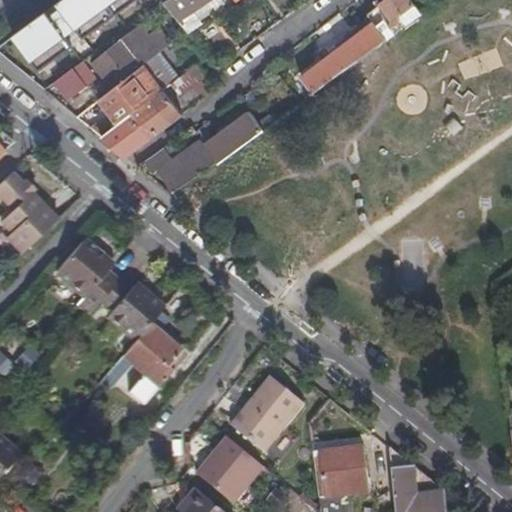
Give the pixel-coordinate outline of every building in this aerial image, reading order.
[(48,11),(15,35),(34,61),(118,0),(64,0),(61,3),(65,8),(53,17),(48,11)] [(200,21),(227,1),(226,0),(167,0),(165,2),(171,9),(188,31),(190,34),(202,24),(200,21)] [(379,6),(369,14),(370,15),(389,39),(423,14),(412,0),(381,0),(377,3),(379,6)] [(159,18),(171,9),(165,2),(153,10),(159,18)] [(301,75),(315,93),(389,39),(370,15),(354,27),(357,32),(325,57),(301,75)] [(92,62),(113,89),(143,66),(172,44),(159,28),(150,35),(142,24),(92,62)] [(322,52),(325,57),(357,32),(354,27),(322,52)] [(96,81),(83,61),(53,83),(67,102),(96,81)] [(184,73),(199,93),(212,83),(197,64),(184,73)] [(162,90),(143,66),(113,89),(99,99),(108,111),(118,124),(133,113),(152,99),(162,90)] [(187,102),(199,93),(184,73),(173,82),(187,102)] [(183,113),(164,89),(162,90),(152,99),(156,105),(137,119),(152,137),(183,113)] [(156,105),(152,99),(133,113),(137,119),(156,105)] [(118,124),(108,111),(88,125),(102,136),(118,124)] [(251,112),(207,145),(219,162),(220,163),(268,128),(263,121),(259,124),(251,112)] [(126,156),(152,137),(137,119),(133,113),(118,124),(102,136),(126,156)] [(0,155),(14,143),(0,132),(0,155)] [(173,192),(219,162),(207,145),(203,139),(174,160),(165,147),(145,162),(154,173),(158,171),(173,192)] [(0,199),(12,213),(2,222),(27,251),(58,221),(12,174),(0,185),(0,199)] [(6,240),(21,256),(27,251),(2,222),(0,224),(10,236),(6,240)] [(109,316),(136,340),(149,325),(162,309),(135,286),(132,289),(108,270),(112,266),(83,241),(57,271),(85,295),(77,305),(88,315),(100,301),(112,312),(109,316)] [(123,355),(132,364),(144,374),(128,393),(143,405),(158,387),(159,387),(172,372),(168,368),(176,360),(182,352),(149,325),(136,340),(123,355)] [(110,389),(132,364),(123,355),(80,405),(92,416),(112,392),(110,389)] [(168,368),(172,372),(180,363),(176,360),(168,368)] [(231,424),(239,430),(277,382),(271,377),(231,424)] [(305,404),(277,382),(239,430),(265,452),(305,404)] [(315,454),(320,452),(362,447),(361,438),(314,444),(315,454)] [(208,460),(212,464),(229,442),(226,440),(208,460)] [(0,475),(17,456),(0,441),(0,475)] [(233,505),(263,469),(229,442),(212,464),(201,478),(233,505)] [(365,447),(362,447),(320,452),(321,460),(316,461),(322,511),(324,511),(350,509),(348,495),(370,492),(365,447)] [(397,511),(446,511),(444,491),(391,448),(397,511)] [(196,474),(201,478),(212,464),(208,460),(196,474)] [(7,486),(9,488),(12,486),(22,473),(19,471),(7,486)] [(187,511),(186,511),(219,511),(193,491),(181,506),(187,511)] [(281,511),(289,502),(276,492),(269,501),(281,511)]
